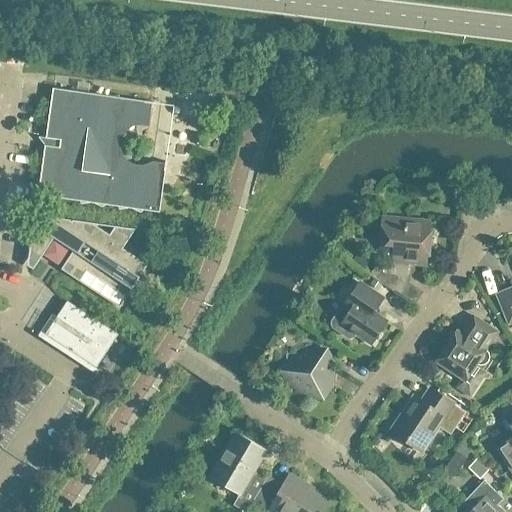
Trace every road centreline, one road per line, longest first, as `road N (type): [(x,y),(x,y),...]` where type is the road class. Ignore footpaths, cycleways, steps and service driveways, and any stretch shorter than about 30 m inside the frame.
road 1 (residential): [(325,456),(483,232),(511,222)]
road 2 (primary): [(285,0),(511,27)]
